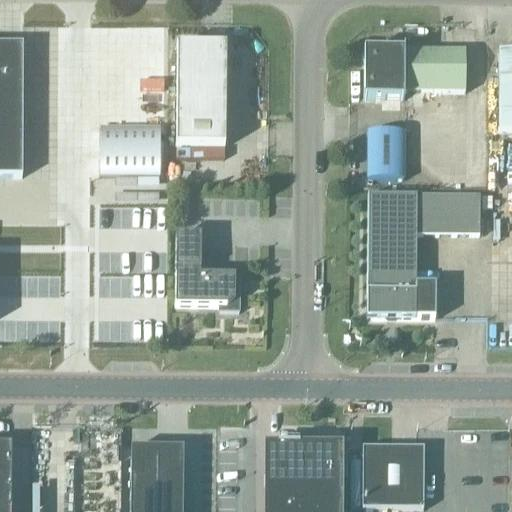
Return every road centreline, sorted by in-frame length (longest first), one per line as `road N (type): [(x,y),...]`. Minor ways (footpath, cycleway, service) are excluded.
road 1 (unclassified): [(305,390),(309,0)]
road 2 (tertiary): [(305,390),(0,387)]
road 3 (tertiary): [(511,392),(305,390)]
